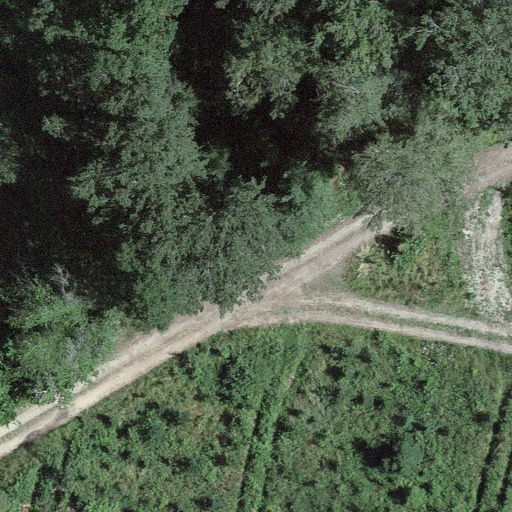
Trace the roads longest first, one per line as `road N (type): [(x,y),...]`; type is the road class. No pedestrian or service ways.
road 1 (track): [(0,444),(235,303),(511,166)]
road 2 (track): [(235,303),(511,341)]
